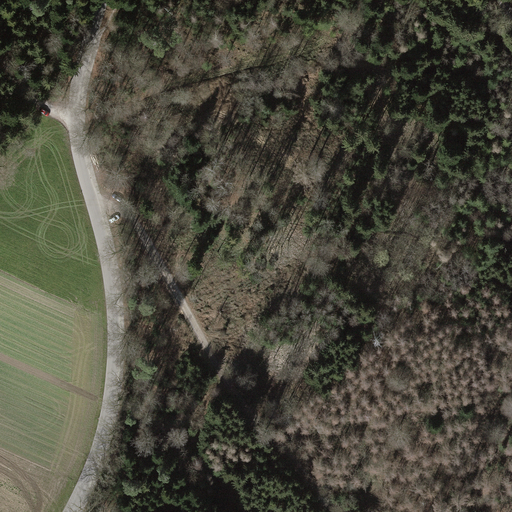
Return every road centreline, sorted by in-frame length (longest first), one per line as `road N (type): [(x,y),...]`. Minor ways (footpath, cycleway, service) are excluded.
road 1 (unclassified): [(101,0),(74,124),(110,276),(114,359),(100,442),(70,511)]
road 2 (track): [(337,511),(238,395),(135,223),(91,198)]
